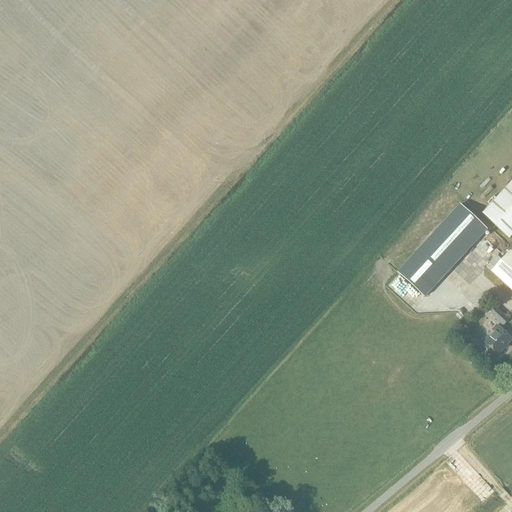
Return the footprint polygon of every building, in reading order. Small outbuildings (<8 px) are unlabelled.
[(511,181),(481,215),(507,240),(511,234),(511,181)] [(419,251),(445,275),(487,230),(460,205),(419,251)] [(511,290),(511,252),(510,251),(491,272),(511,290)] [(490,314),(503,326),(508,320),(495,308),(490,314)] [(498,354),(500,354),(503,350),(503,349),(511,339),(497,326),(493,331),(495,333),(490,338),(488,336),(481,344),(488,350),(490,348),(497,355),(498,354)]
